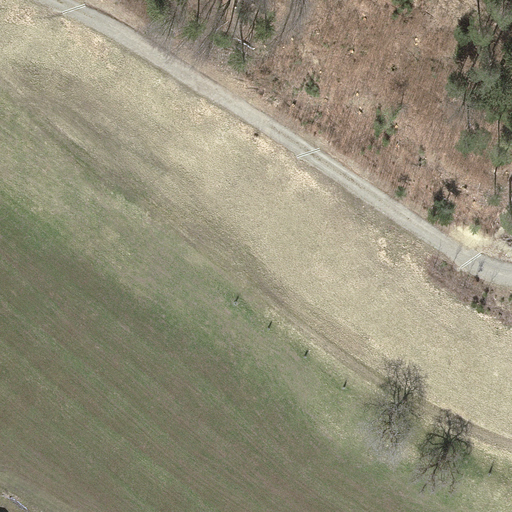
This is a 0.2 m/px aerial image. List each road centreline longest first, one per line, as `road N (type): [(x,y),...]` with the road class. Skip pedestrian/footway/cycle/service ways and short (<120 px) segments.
road 1 (track): [(0,62),(217,249),(435,412),(511,443)]
road 2 (track): [(511,271),(400,218),(189,75),(55,0)]
